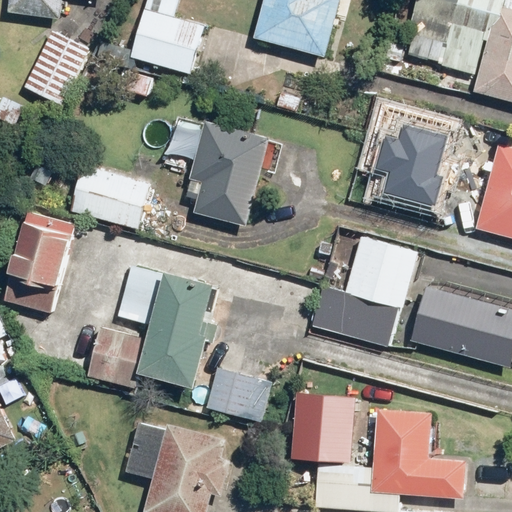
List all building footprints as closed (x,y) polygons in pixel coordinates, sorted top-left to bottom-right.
[(8,0),(6,16),(60,23),(62,0),(90,0),(105,2),(104,0),(8,0)] [(148,0),(131,60),(144,63),(191,76),(205,26),(175,18),(179,0),(148,0)] [(339,0),(263,0),(253,41),(271,45),(324,59),(339,0)] [(511,104),(511,11),(497,7),(473,94),(511,104)] [(89,50),(52,32),(24,88),(62,106),(89,50)] [(156,78),(118,70),(113,91),(151,99),(156,78)] [(26,106),(1,98),(0,100),(0,125),(17,131),(26,106)] [(386,132),(376,167),(388,171),(381,195),(437,211),(447,178),(436,175),(448,135),(401,122),(398,135),(386,132)] [(246,229),(255,193),(269,140),(204,124),(186,196),(198,199),(194,215),(246,229)] [(511,147),(498,144),(475,231),(511,240),(511,147)] [(148,185),(81,168),(70,213),(137,230),(148,185)] [(76,224),(27,212),(5,306),(54,317),(76,224)] [(418,253),(362,238),(346,293),(323,287),(312,328),(391,350),(418,253)] [(150,327),(163,275),(131,267),(118,319),(150,327)] [(219,287),(163,274),(139,379),(194,392),(219,287)] [(511,361),(511,311),(426,290),(411,343),(510,371),(511,361)] [(274,380),(217,367),(208,409),(265,422),(274,380)] [(0,451),(18,443),(0,407),(0,451)] [(464,502),(466,462),(428,460),(431,413),(377,409),(371,496),(464,502)] [(232,463),(222,460),(227,441),(168,425),(143,511),(207,511),(211,497),(221,500),(232,463)]
